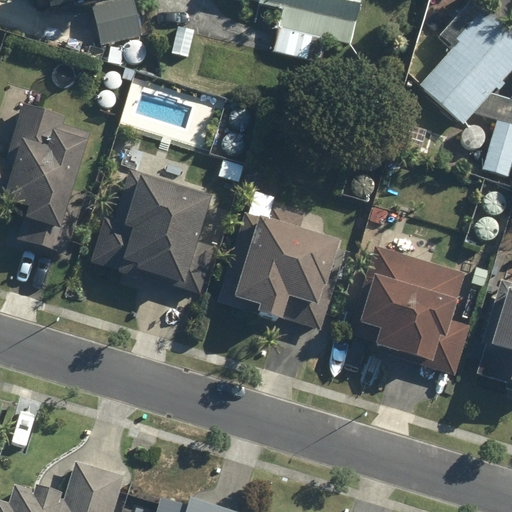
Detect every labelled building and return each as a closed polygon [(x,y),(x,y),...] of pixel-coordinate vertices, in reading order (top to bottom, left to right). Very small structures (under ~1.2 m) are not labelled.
[(34,0),(33,0),(37,19),(49,18),(50,21),(72,17),(71,11),(118,0),(117,0),(34,0)] [(362,0),(230,0),(230,3),(258,10),(258,13),(281,19),(276,36),(278,36),(273,58),(321,70),(327,46),(350,52),(362,0)] [(141,43),(132,4),(92,12),(101,52),(141,43)] [(508,185),(511,170),(511,106),(492,101),(511,78),(511,42),(473,7),(439,44),(454,57),(419,95),(462,134),(474,121),(496,127),(481,177),(508,185)] [(177,34),(171,58),(187,62),(193,38),(177,34)] [(23,112),(5,169),(0,167),(0,210),(4,212),(3,216),(25,223),(17,249),(64,263),(79,216),(68,213),(87,156),(85,155),(89,141),(62,132),(63,126),(23,112)] [(152,158),(147,155),(141,157),(138,162),(140,168),(145,170),(151,169),(154,163),(152,158)] [(105,227),(91,272),(120,281),(118,285),(142,293),(144,287),(183,300),(184,299),(198,303),(213,255),(199,250),(210,213),(206,212),(209,204),(128,178),(112,230),(105,227)] [(264,206),(257,207),(253,212),(254,219),(259,222),(265,222),(270,217),(269,210),(264,206)] [(374,210),(370,224),(382,227),(386,213),(374,210)] [(245,221),(217,311),(233,317),(234,315),(260,322),(257,330),(281,336),(283,329),(319,340),(335,290),(329,288),(339,257),(337,257),(338,254),(358,260),(362,246),(342,240),(340,250),(299,237),(303,224),(271,215),(267,229),(245,221)] [(397,241),(392,239),(386,241),(384,246),(386,252),(391,254),(397,251),(399,246),(397,241)] [(464,281),(375,254),(347,344),(377,353),(375,360),(453,384),(469,333),(452,328),(456,315),(454,315),(464,281)] [(477,275),(472,290),(483,293),(488,279),(477,275)] [(511,291),(500,288),(481,350),(487,352),(477,385),(511,394),(511,396),(511,401),(511,291)] [(154,448),(140,443),(136,454),(150,458),(154,448)] [(114,511),(123,485),(75,470),(63,507),(60,506),(61,501),(36,493),(34,500),(15,493),(8,511),(7,511),(0,509),(0,511),(114,511)]
